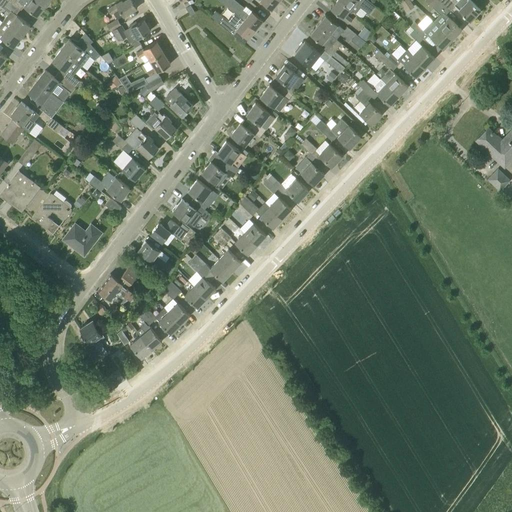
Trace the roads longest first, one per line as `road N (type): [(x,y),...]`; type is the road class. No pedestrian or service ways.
road 1 (tertiary): [(79,425),(191,348),(511,13)]
road 2 (track): [(511,389),(371,161)]
road 3 (residential): [(83,288),(222,108)]
road 4 (residential): [(79,425),(52,359),(53,337),(83,288)]
road 5 (residential): [(0,108),(91,0)]
road 6 (residential): [(222,108),(308,0)]
road 7 (residential): [(222,108),(156,0)]
